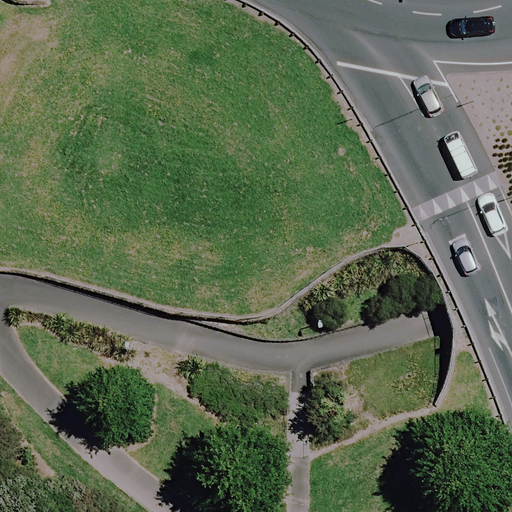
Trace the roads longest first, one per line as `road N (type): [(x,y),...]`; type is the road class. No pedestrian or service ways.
road 1 (secondary): [(511,322),(443,149),(349,0)]
road 2 (primary): [(511,3),(476,12),(374,0)]
